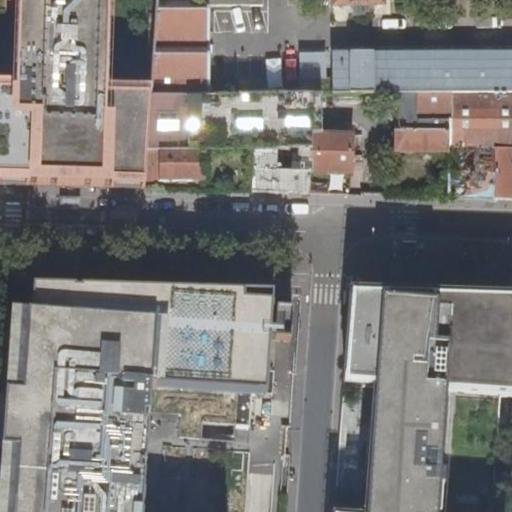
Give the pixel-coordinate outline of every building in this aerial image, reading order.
[(107,189),(145,190),(145,181),(147,151),(150,96),(150,90),(148,89),(147,98),(105,95),(113,0),(20,0),(17,91),(0,90),(0,185),(12,186),(107,189)] [(206,0),(207,2),(155,2),(150,90),(150,96),(210,96),(209,4),(261,3),(260,0),(206,0)] [(301,81),(301,95),(322,95),(327,95),(332,95),(358,95),(375,95),(380,95),(398,95),(399,95),(450,95),(449,150),(495,150),(511,149),(511,52),(332,54),(332,80),(326,80),(301,81)] [(350,176),(352,136),(351,135),(334,135),(333,135),(321,135),(322,95),(301,95),(210,96),(150,96),(147,151),(205,151),(253,151),(310,151),(310,174),(350,176)] [(380,95),(380,105),(396,105),(398,103),(398,95),(380,95)] [(395,155),(449,156),(449,150),(450,95),(399,95),(399,133),(395,132),(395,155)] [(511,200),(511,149),(495,150),(495,200),(511,200)] [(473,200),(495,200),(495,150),(449,150),(449,156),(448,199),(473,200)] [(205,182),(205,151),(147,151),(145,181),(205,182)] [(253,151),(252,193),(280,194),(310,195),(310,174),(310,151),(253,151)] [(141,511),(148,424),(143,424),(144,417),(149,417),(151,387),(266,396),(270,342),(270,332),(273,297),(133,292),(75,289),(33,287),(28,287),(28,290),(32,290),(31,315),(25,397),(33,397),(32,416),(31,416),(30,416),(29,417),(28,417),(27,418),(26,419),(26,420),(25,421),(25,422),(25,423),(25,424),(26,425),(26,426),(27,427),(28,428),(29,428),(30,429),(31,429),(30,448),(21,447),(16,511),(141,511)] [(490,511),(499,397),(511,397),(511,314),(508,314),(509,301),(353,297),(346,387),(352,387),(376,389),(373,423),(369,423),(367,450),(365,450),(362,451),(361,454),(360,456),(361,459),(362,461),(364,462),(366,463),(364,489),(368,490),(366,511),(490,511)] [(293,312),(276,310),(275,332),(291,333),(293,312)] [(25,397),(31,315),(18,314),(12,393),(0,391),(0,447),(8,448),(3,511),(16,511),(21,447),(30,448),(31,429),(30,429),(29,428),(28,428),(27,427),(26,426),(26,425),(25,424),(25,423),(25,422),(25,421),(26,420),(26,419),(27,418),(28,417),(29,417),(30,416),(31,416),(32,416),(33,397),(25,397)] [(270,332),(270,342),(290,343),(291,333),(275,332),(270,332)] [(346,387),(336,511),(343,511),(352,387),(346,387)]
